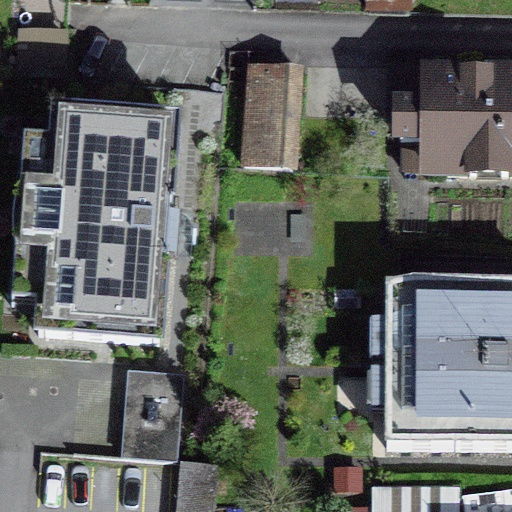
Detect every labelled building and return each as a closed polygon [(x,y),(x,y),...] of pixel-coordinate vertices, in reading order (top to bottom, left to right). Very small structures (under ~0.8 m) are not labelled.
[(511,0),(412,0),(412,11),(511,14),(511,0)] [(298,73),(249,71),(245,170),(294,172),(298,73)] [(511,81),(402,76),(396,195),(511,200),(511,81)] [(171,113),(58,107),(57,136),(25,134),(17,288),(45,289),(43,323),(158,330),(171,113)] [(511,293),(389,291),(385,450),(511,453),(511,293)] [(180,388),(130,384),(123,458),(173,463),(180,388)] [(214,511),(218,481),(182,478),(178,511),(214,511)]
